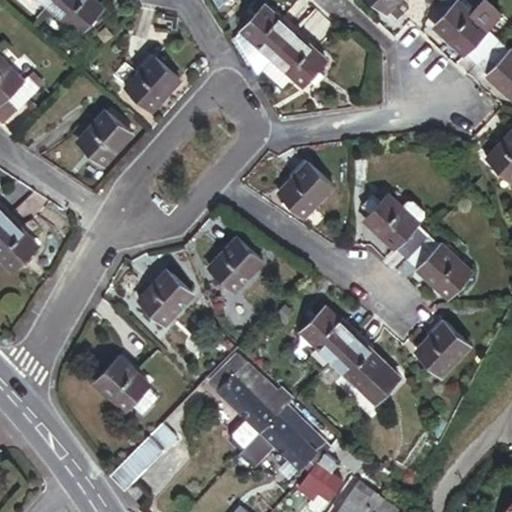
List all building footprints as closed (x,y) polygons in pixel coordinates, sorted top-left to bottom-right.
[(92,0),(53,0),(49,5),(82,34),(104,9),(92,0)] [(368,0),(387,17),(402,0),(368,0)] [(239,32),(273,62),(294,38),(260,8),(239,32)] [(470,61),(489,40),(491,38),(459,9),(437,34),(468,63),(470,61)] [(499,48),(509,37),(502,31),(492,43),(499,48)] [(294,38),(273,62),(292,78),(303,89),(310,81),(317,73),(324,65),(294,38)] [(470,61),(480,70),(499,49),(492,43),(489,40),(470,61)] [(499,49),(480,70),(492,80),(511,60),(499,49)] [(142,102),(151,110),(179,78),(155,58),(128,89),(134,95),(142,102)] [(511,58),(511,60),(492,80),(490,83),(511,103),(511,58)] [(0,95),(3,92),(16,104),(38,80),(24,68),(17,76),(0,60),(0,95)] [(292,78),(273,62),(265,71),(283,88),(292,78)] [(322,77),(317,73),(310,81),(315,85),(322,77)] [(16,104),(3,92),(0,95),(0,113),(4,118),(16,104)] [(142,102),(134,95),(130,100),(138,106),(142,102)] [(81,144),(103,164),(132,131),(109,111),(81,144)] [(511,186),(511,139),(488,164),(511,186)] [(306,221),(334,191),(308,168),(280,198),(288,206),(295,212),(306,221)] [(395,252),(413,233),(415,231),(396,214),(383,202),(374,211),(369,217),(360,226),(392,255),(395,252)] [(295,212),(288,206),(284,210),(291,217),(295,212)] [(369,217),(374,211),(370,207),(364,213),(369,217)] [(401,209),(396,214),(415,231),(419,226),(418,219),(407,209),(401,209)] [(6,219),(0,225),(0,258),(15,273),(38,249),(6,219)] [(395,252),(407,263),(425,244),(413,233),(395,252)] [(226,285),(236,294),(265,265),(241,242),(212,271),(222,281),(226,285)] [(425,244),(407,263),(416,271),(434,251),(425,244)] [(435,249),(434,251),(416,271),(413,274),(445,303),(467,278),(435,249)] [(152,316),(162,326),(192,296),(166,271),(137,302),(147,312),(152,316)] [(226,285),(222,281),(218,285),(222,289),(226,285)] [(300,335),(330,363),(357,334),(325,306),(300,335)] [(152,316),(147,312),(143,316),(147,321),(152,316)] [(413,357),(437,378),(464,346),(439,326),(413,357)] [(357,334),(330,363),(376,406),(403,376),(357,334)] [(116,357),(92,382),(123,411),(131,403),(147,387),(116,357)] [(259,431),(264,435),(281,418),(289,409),(291,407),(240,359),(213,387),(243,416),(259,431)] [(147,387),(131,403),(140,411),(155,395),(147,387)] [(289,409),(281,418),(308,444),(316,436),(289,409)] [(259,431),(243,416),(230,431),(229,440),(241,452),(259,431)] [(308,444),(281,418),(264,435),(276,446),(301,472),(304,469),(309,474),(318,465),(328,455),(332,450),(316,436),(308,444)] [(162,427),(150,440),(166,456),(178,444),(162,427)] [(255,470),(276,446),(264,435),(259,431),(241,452),(238,454),(255,470)] [(166,456),(150,440),(110,479),(128,493),(166,456)] [(332,501),(344,483),(331,475),(340,463),(328,455),(320,466),(318,465),(301,490),(312,498),(317,490),(332,501)] [(404,511),(360,482),(339,511),(404,511)]
